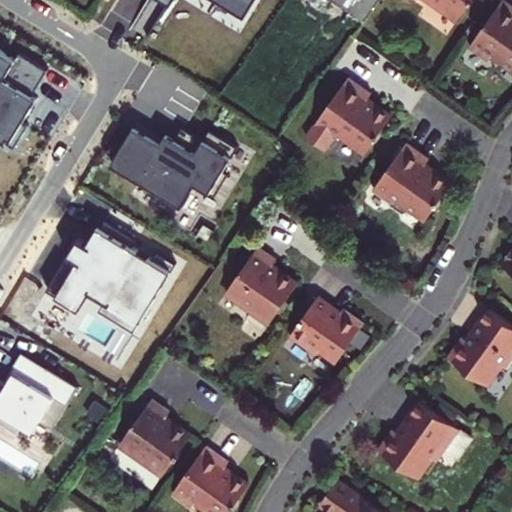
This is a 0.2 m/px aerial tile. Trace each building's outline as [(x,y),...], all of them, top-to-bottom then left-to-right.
[(166,0),(169,2),(169,0),(221,0),(246,15),(255,0),(166,0)] [(341,0),(363,16),(374,0),(341,0)] [(367,19),(380,0),(374,0),(363,16),(367,19)] [(425,0),(456,22),(472,0),(425,0)] [(511,10),(504,5),(470,53),(492,69),(496,63),(511,75),(511,10)] [(16,58),(0,47),(0,138),(14,147),(28,125),(23,122),(38,98),(33,95),(49,69),(21,51),(16,58)] [(361,102),(365,96),(344,81),(309,129),(328,143),(333,136),(361,156),(387,121),(361,102)] [(165,137),(138,121),(112,163),(158,191),(157,194),(181,209),(197,183),(216,195),(230,173),(225,169),(239,146),(210,128),(204,139),(193,132),(185,146),(175,140),(166,135),(165,137)] [(175,140),(185,146),(193,132),(183,126),(175,140)] [(422,171),(426,165),(404,149),(369,197),(387,210),(392,204),(421,225),(447,189),(422,171)] [(93,246),(79,238),(49,287),(81,306),(91,289),(145,322),(165,290),(163,289),(177,263),(156,250),(151,257),(134,246),(139,239),(109,221),(93,246)] [(272,264),(276,257),(258,244),(226,289),(270,321),(297,282),(272,264)] [(511,244),(503,257),(511,262),(511,244)] [(342,312),(331,304),(318,295),(289,335),(312,351),(316,345),(336,359),(365,319),(346,306),(342,312)] [(511,359),(511,322),(490,307),(473,331),(467,339),(461,335),(448,354),(487,382),(500,363),(507,368),(511,359)] [(9,383),(16,372),(38,386),(50,367),(23,351),(5,380),(9,383)] [(79,385),(50,367),(38,386),(16,372),(9,383),(5,380),(0,377),(0,422),(18,433),(30,413),(54,428),(79,385)] [(164,413),(159,409),(146,400),(113,446),(158,477),(186,438),(159,419),(164,413)] [(421,400),(405,423),(398,432),(393,429),(379,448),(417,477),(432,457),(438,461),(446,448),(459,457),(473,438),(421,400)] [(206,452),(172,499),(189,511),(190,511),(193,508),(199,511),(234,511),(249,492),(223,474),(228,467),(206,452)] [(382,511),(337,480),(321,503),(333,511),(382,511)]
